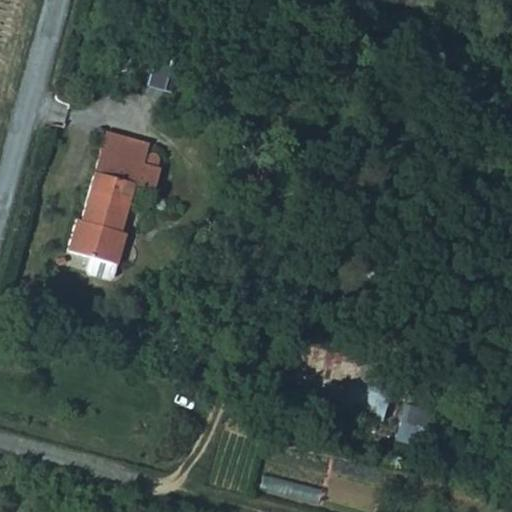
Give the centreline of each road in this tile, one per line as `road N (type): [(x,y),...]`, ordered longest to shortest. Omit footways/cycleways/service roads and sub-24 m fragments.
road 1 (track): [(0,446),(249,511)]
road 2 (unclassified): [(66,0),(0,237)]
road 3 (tertiary): [(373,0),(511,144)]
